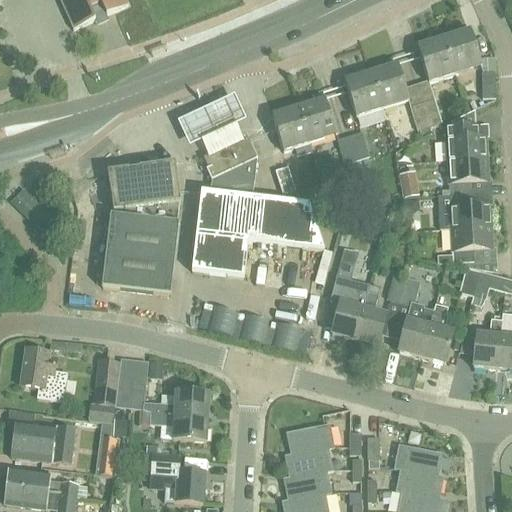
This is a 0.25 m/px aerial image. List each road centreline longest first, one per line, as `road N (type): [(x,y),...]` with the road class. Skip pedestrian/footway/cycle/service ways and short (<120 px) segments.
road 1 (secondary): [(0,135),(239,54),(358,0)]
road 2 (residential): [(256,368),(100,329),(2,327)]
road 3 (residential): [(483,422),(256,368)]
road 4 (residential): [(242,511),(256,368)]
